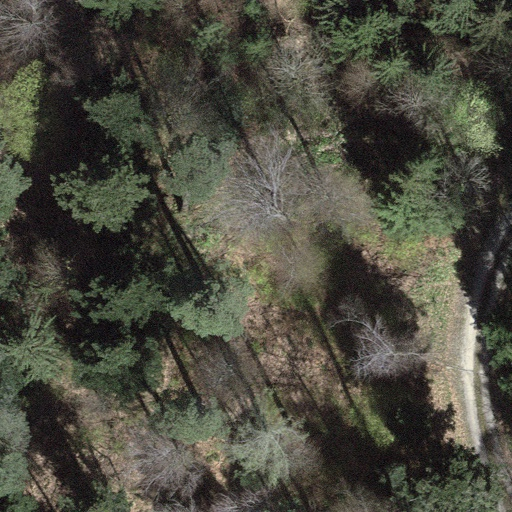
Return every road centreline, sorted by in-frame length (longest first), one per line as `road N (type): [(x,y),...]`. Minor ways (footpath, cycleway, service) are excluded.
road 1 (track): [(511,140),(301,170),(227,216),(180,286),(166,336),(164,485),(172,511)]
road 2 (track): [(507,511),(475,378),(479,316),(511,225)]
